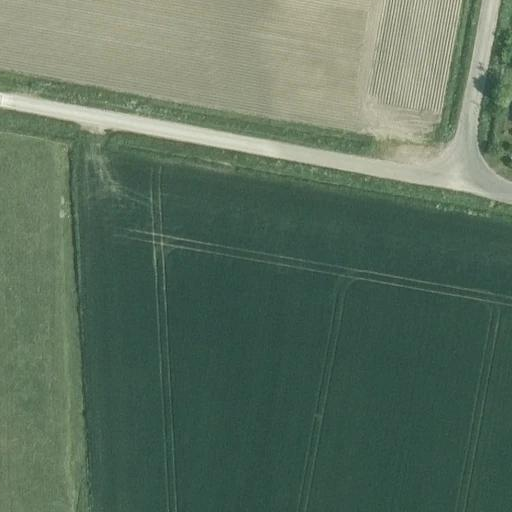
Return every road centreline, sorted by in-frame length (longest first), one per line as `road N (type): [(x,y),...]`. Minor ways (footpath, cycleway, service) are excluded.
road 1 (unclassified): [(457,183),(0,100)]
road 2 (unclassified): [(457,183),(490,0)]
